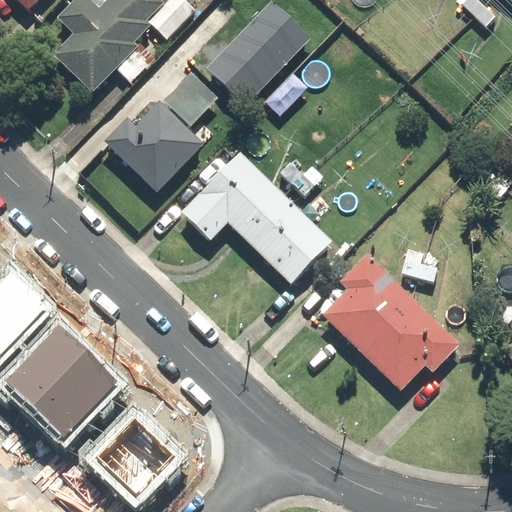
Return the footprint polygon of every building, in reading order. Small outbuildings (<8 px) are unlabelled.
[(5,0),(24,18),(42,0),(5,0)] [(50,63),(89,101),(114,75),(129,89),(151,66),(133,48),(147,33),(143,29),(160,11),(148,0),(111,0),(106,5),(101,0),(82,0),(81,2),(78,0),(53,26),(70,42),(50,63)] [(173,0),(146,28),(164,45),(192,16),(174,0),(173,0)] [(497,22),(473,0),(470,0),(459,11),(484,35),(497,22)] [(310,46),(269,7),(202,78),(243,116),(310,46)] [(188,80),(162,108),(187,133),(214,105),(188,80)] [(124,126),(101,150),(153,200),(200,151),(156,109),(132,134),(124,126)] [(324,184),(296,158),(277,178),(304,204),(324,184)] [(237,159),(176,221),(205,250),(224,231),(288,294),(330,251),(237,159)] [(511,189),(497,175),(480,193),(494,207),(511,189)] [(343,298),(319,322),(397,399),(421,374),(428,381),(456,352),(365,262),(336,291),(343,298)] [(438,273),(403,263),(398,281),(434,290),(438,273)] [(14,269),(0,283),(0,353),(50,303),(14,269)] [(59,326),(8,382),(69,438),(121,382),(59,326)] [(511,334),(511,333),(496,342),(511,366),(511,334)] [(135,418),(99,456),(139,495),(175,457),(135,418)]
